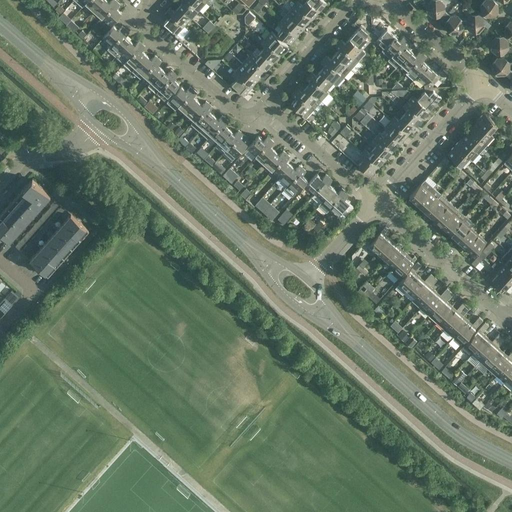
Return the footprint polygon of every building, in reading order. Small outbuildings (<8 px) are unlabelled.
[(88,0),(85,3),(93,10),(102,0),(88,0)] [(107,0),(102,0),(93,10),(101,18),(116,1),(115,0),(111,0),(109,2),(107,0)] [(198,10),(187,0),(180,0),(183,2),(178,6),(191,18),(198,10)] [(205,1),(203,0),(187,0),(198,10),(205,1)] [(298,1),(295,4),(312,19),(319,11),(306,0),(302,5),(298,1)] [(306,0),(319,11),(327,3),(323,0),(306,0)] [(439,0),(431,0),(427,5),(427,12),(432,16),(439,16),(442,19),(447,13),(444,11),(444,4),(439,0)] [(483,0),(480,4),(480,11),(478,14),(483,19),(485,16),(492,16),(497,10),(497,3),(492,0),(483,0)] [(116,1),(101,18),(110,25),(121,12),(116,8),(120,4),(116,1)] [(312,19),(295,4),(288,12),(305,27),(312,19)] [(58,17),(65,10),(61,6),(56,11),(60,15),(58,16),(58,17)] [(191,18),(178,6),(174,11),(170,7),(167,11),(184,26),(191,18)] [(65,10),(58,17),(66,25),(69,21),(70,20),(63,13),(65,10)] [(184,26),(167,11),(164,14),(168,18),(164,23),(176,34),(184,26)] [(305,27),(288,12),(281,20),(297,35),(305,27)] [(450,16),(447,13),(442,19),(445,21),(445,28),(451,33),(458,32),(462,27),(462,20),(457,16),(450,16)] [(466,20),(462,20),(462,27),(466,27),(472,32),(478,31),(483,26),(483,19),(478,14),(471,15),(466,20)] [(209,31),(216,23),(210,18),(203,26),(209,31)] [(297,35),(281,20),(278,24),(282,27),(277,32),(290,44),(297,35)] [(505,33),(502,36),(507,41),(510,38),(511,37),(511,20),(509,21),(504,26),(505,33)] [(114,25),(102,38),(111,45),(126,29),(122,26),(119,30),(114,25)] [(361,25),(357,30),(349,38),(362,49),(369,41),(372,41),(372,32),(369,32),(361,25)] [(375,32),(372,32),(372,41),(375,41),(383,48),(395,36),(386,28),(379,36),(375,32)] [(115,56),(130,40),(125,36),(129,32),(126,29),(111,45),(107,49),(115,56)] [(288,46),(271,31),(264,39),(281,54),(288,46)] [(395,36),(383,48),(381,51),(390,58),(406,39),(403,36),(400,40),(395,36)] [(496,53),(496,58),(503,57),(503,53),(508,48),(507,41),(502,36),(495,37),(490,42),(491,49),(496,53)] [(362,49),(349,38),(345,43),(341,39),(338,43),(358,61),(366,53),(362,49)] [(281,54),(264,39),(261,43),(265,46),(261,51),(273,62),(281,54)] [(400,63),(411,50),(406,46),(410,42),(406,39),(390,58),(388,60),(396,67),(400,63)] [(123,64),(142,43),(138,40),(135,44),(130,40),(115,56),(123,64)] [(132,71),(146,55),(141,50),(145,46),(142,43),(123,64),(132,71)] [(358,61),(338,43),(335,46),(339,50),(335,54),(351,69),(358,61)] [(411,50),(400,63),(408,70),(423,53),(419,50),(416,54),(411,50)] [(273,62),(261,51),(256,56),(252,52),(249,55),(266,70),(273,62)] [(423,53),(408,70),(416,77),(427,65),(422,60),(426,56),(423,53)] [(351,69),(335,54),(330,59),(326,55),(323,59),(344,77),(351,69)] [(140,78),(143,74),(158,58),(155,55),(151,59),(146,55),(132,71),(140,78)] [(266,70),(249,55),(242,63),(259,78),(266,70)] [(503,57),(496,58),(492,63),(492,70),(497,74),(504,74),(507,77),(511,72),(509,69),(508,62),(503,57)] [(158,58),(143,74),(151,82),(162,69),(158,65),(161,61),(158,58)] [(344,77),(323,59),(321,62),(324,66),(320,70),(337,85),(344,77)] [(204,63),(210,68),(215,63),(212,60),(207,60),(204,63)] [(259,78),(242,63),(235,72),(252,86),(259,78)] [(427,65),(416,77),(424,85),(424,88),(433,87),(433,84),(428,80),(435,72),(427,65)] [(156,93),(174,72),(171,69),(167,73),(162,69),(151,82),(148,86),(156,93)] [(337,85),(320,70),(316,75),(312,72),(309,75),(326,90),(332,82),(336,86),(337,85)] [(164,100),(179,84),(174,79),(177,75),(174,72),(156,93),(164,100)] [(252,86),(235,72),(232,75),(236,79),(231,84),(244,95),(252,86)] [(309,75),(306,78),(310,82),(306,87),(321,101),(329,92),(326,90),(309,75)] [(401,96),(407,90),(399,81),(392,87),(401,96)] [(175,110),(193,89),(190,86),(186,90),(181,86),(166,102),(175,110)] [(321,101),(306,87),(301,91),(297,88),(294,91),(314,109),(321,101)] [(441,98),(433,90),(433,87),(424,88),(424,91),(417,99),(429,110),(441,98)] [(193,89),(178,106),(186,113),(198,100),(193,96),(196,92),(193,89)] [(352,96),(360,104),(367,96),(358,89),(352,96)] [(314,109),(294,91),(291,94),(295,98),(291,103),(304,114),(311,106),(314,109)] [(373,103),(369,99),(364,105),(367,108),(371,103),(372,104),(373,103)] [(429,110),(417,99),(413,104),(409,100),(406,103),(422,118),(429,110)] [(198,100),(186,113),(194,120),(209,104),(206,101),(202,105),(198,100)] [(422,118),(406,103),(403,107),(407,110),(402,115),(415,126),(422,118)] [(199,131),(214,115),(209,111),(212,107),(209,104),(194,120),(191,124),(199,131)] [(361,120),(369,111),(364,105),(355,114),(361,120)] [(497,125),(484,113),(476,121),(490,133),(497,125)] [(214,115),(202,128),(210,135),(225,118),(222,115),(218,119),(214,115)] [(415,126),(402,115),(398,120),(394,116),(391,119),(408,134),(415,126)] [(225,118),(210,135),(211,135),(210,136),(218,142),(230,129),(225,125),(229,121),(225,118)] [(408,134),(391,119),(384,128),(385,128),(401,143),(408,134)] [(494,137),(476,121),(469,129),(487,145),(494,137)] [(338,130),(333,126),(328,131),(333,135),(338,130)] [(401,143),(385,128),(381,133),(380,132),(377,136),(393,151),(401,143)] [(230,129),(218,142),(217,144),(225,151),(242,133),(238,130),(235,134),(230,129)] [(487,145),(469,129),(462,138),(479,153),(487,145)] [(242,133),(225,151),(223,154),(231,161),(250,140),(242,133)] [(258,135),(247,148),(255,156),(270,139),(267,136),(263,140),(258,135)] [(393,151),(377,136),(374,139),(378,143),(373,147),(386,159),(393,151)] [(479,153),(462,138),(455,146),(468,158),(472,161),(479,153)] [(270,139),(255,156),(263,163),(275,150),(270,146),(274,142),(270,139)] [(468,158),(455,146),(447,154),(460,166),(468,158)] [(386,159),(373,147),(369,152),(365,148),(362,152),(379,167),(386,159)] [(275,150),(263,163),(271,170),(286,153),(283,150),(279,154),(275,150)] [(379,167),(362,152),(359,155),(363,159),(359,164),(371,175),(379,167)] [(286,153),(271,170),(279,177),(291,165),(286,160),(290,156),(286,153)] [(221,173),(225,168),(220,164),(216,169),(221,173)] [(291,165),(279,177),(287,184),(302,168),(299,165),(295,169),(291,165)] [(232,181),(239,173),(231,166),(224,173),(232,181)] [(302,168),(287,184),(296,192),(307,179),(302,175),(306,171),(302,168)] [(317,173),(306,186),(314,193),(329,176),(326,173),(322,178),(317,173)] [(329,176),(314,193),(322,200),(333,188),(329,184),(332,180),(329,176)] [(32,179),(24,188),(42,205),(50,195),(32,179)] [(424,179),(421,183),(409,196),(417,204),(433,187),(424,179)] [(487,190),(491,187),(486,182),(482,186),(487,190)] [(425,211),(441,194),(433,187),(417,204),(425,211)] [(42,205),(24,188),(16,197),(34,214),(42,205)] [(333,188),(322,200),(330,208),(345,191),(342,188),(338,192),(333,188)] [(345,191),(330,208),(338,215),(350,203),(345,198),(348,194),(345,191)] [(433,218),(449,201),(441,194),(425,211),(433,218)] [(272,219),(280,210),(264,195),(255,204),(272,219)] [(16,197),(8,206),(26,223),(34,214),(16,197)] [(502,197),(499,201),(504,205),(507,201),(502,197)] [(51,206),(15,246),(24,254),(65,208),(55,199),(50,205),(51,206)] [(442,226),(457,209),(449,201),(433,218),(442,226)] [(8,206),(0,215),(18,232),(26,223),(8,206)] [(286,207),(280,218),(286,222),(292,211),(286,207)] [(450,233),(465,216),(457,209),(442,226),(450,233)] [(502,214),(507,218),(510,215),(505,210),(502,214)] [(70,214),(62,223),(81,239),(89,230),(71,214),(70,214)] [(0,215),(0,232),(10,241),(18,232),(0,215)] [(458,240),(470,227),(473,223),(465,216),(450,233),(458,240)] [(62,223),(54,232),(73,248),(81,239),(62,223)] [(470,227),(458,240),(466,247),(478,234),(470,227)] [(369,244),(377,252),(390,238),(384,233),(386,230),(383,228),(369,244)] [(54,232),(46,241),(64,257),(73,248),(54,232)] [(478,234),(466,247),(474,255),(486,241),(478,234)] [(390,238),(377,252),(386,259),(400,243),(398,241),(395,244),(390,238)] [(46,241),(38,250),(56,266),(64,257),(46,241)] [(400,243),(386,259),(394,266),(406,253),(400,247),(402,245),(400,243)] [(38,250),(30,259),(48,275),(56,266),(38,250)] [(511,255),(508,252),(501,260),(504,262),(511,269),(511,255)] [(398,278),(416,258),(414,255),(412,258),(406,253),(394,266),(390,271),(398,278)] [(417,261),(399,282),(407,290),(419,276),(414,272),(421,265),(417,261)] [(511,269),(504,262),(497,271),(510,283),(511,280),(511,269)] [(510,283),(497,271),(494,268),(486,276),(503,291),(510,283)] [(419,276),(407,290),(415,297),(434,276),(431,273),(424,281),(419,276)] [(434,276),(415,297),(412,301),(420,308),(435,291),(430,286),(437,279),(434,276)] [(367,279),(364,283),(372,290),(375,286),(367,279)] [(435,291),(420,308),(428,315),(450,290),(447,288),(440,295),(435,291)] [(12,305),(20,297),(19,296),(19,297),(12,290),(4,298),(12,305)] [(450,290),(428,315),(436,322),(451,305),(446,301),(453,293),(450,290)] [(0,308),(5,313),(12,305),(4,298),(0,303),(0,308)] [(451,305),(436,322),(444,329),(466,305),(463,302),(456,309),(451,305)] [(466,305),(444,329),(452,337),(467,320),(463,315),(469,308),(466,305)] [(467,320),(452,337),(453,337),(456,333),(464,341),(483,320),(479,316),(472,324),(467,320)] [(470,355),(471,354),(486,337),(482,332),(488,325),(485,322),(462,347),(470,355)] [(479,361),(501,336),(498,334),(491,341),(486,337),(471,354),(479,361)] [(411,347),(413,345),(417,340),(410,335),(405,341),(411,347)] [(487,368),(503,351),(498,347),(504,339),(501,336),(479,361),(487,368)] [(503,351),(487,368),(495,375),(511,356),(511,350),(507,355),(503,351)] [(430,361),(435,365),(436,366),(439,363),(434,358),(430,354),(427,358),(431,361),(430,361)] [(511,356),(495,375),(504,383),(507,379),(511,373),(511,356)] [(493,409),(495,404),(488,400),(485,405),(493,409)] [(511,421),(511,410),(503,404),(498,411),(511,421)]
